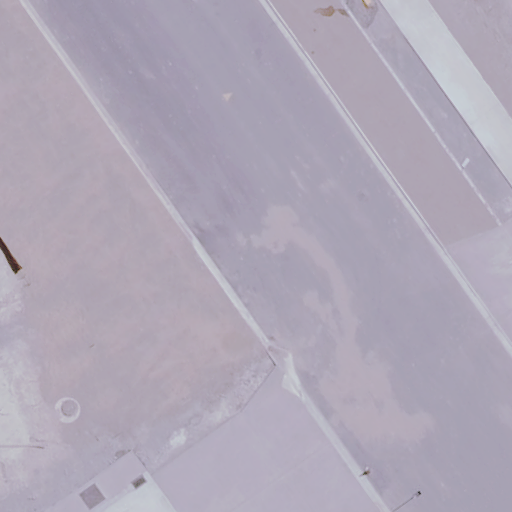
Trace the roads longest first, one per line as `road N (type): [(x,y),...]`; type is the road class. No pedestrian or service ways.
road 1 (tertiary): [(341,309),(140,0)]
road 2 (residential): [(36,511),(341,309)]
road 3 (tertiary): [(473,511),(341,309)]
road 4 (residential): [(341,309),(511,189)]
